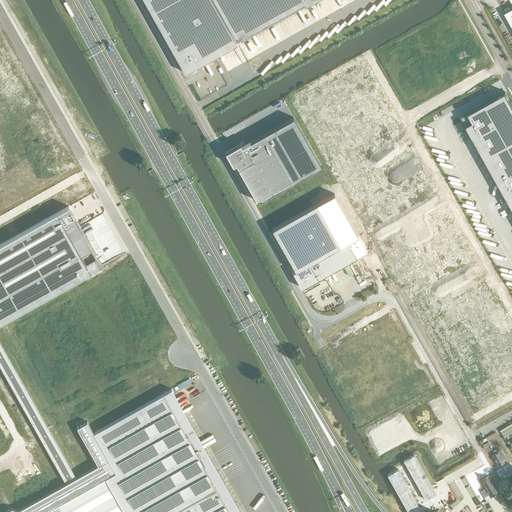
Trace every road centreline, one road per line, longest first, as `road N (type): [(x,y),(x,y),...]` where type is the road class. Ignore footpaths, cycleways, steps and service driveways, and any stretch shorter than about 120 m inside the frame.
road 1 (unclassified): [(511,306),(474,241),(335,319),(314,318),(133,0)]
road 2 (trunk): [(69,0),(342,498)]
road 3 (trunk): [(277,354),(82,0)]
road 4 (unknown): [(194,109),(378,0)]
road 5 (trunk): [(384,511),(277,354)]
road 6 (trunk): [(364,511),(277,354)]
road 7 (unknown): [(448,393),(382,293)]
